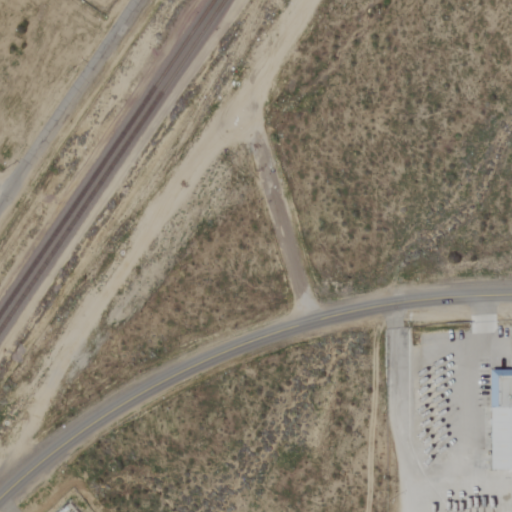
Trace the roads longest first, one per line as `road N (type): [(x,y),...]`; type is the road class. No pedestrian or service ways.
road 1 (residential): [(0,506),(105,414),(204,362),(309,322),(392,303),(511,294)]
road 2 (residential): [(0,199),(135,0)]
road 3 (residential): [(309,322),(250,100)]
